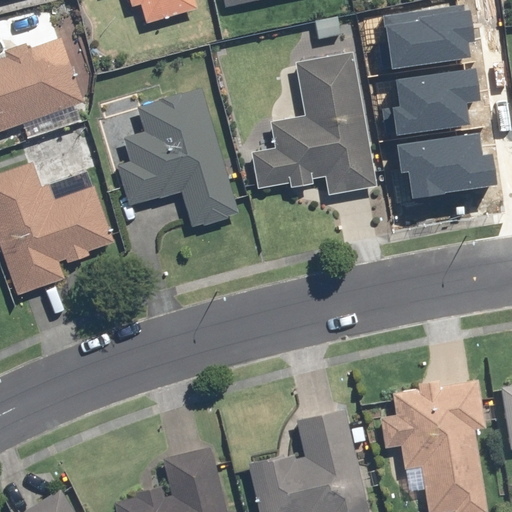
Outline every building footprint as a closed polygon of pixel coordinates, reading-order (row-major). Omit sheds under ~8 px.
[(121,0),(124,8),(133,6),(138,25),(192,9),(188,0),(121,0)] [(217,0),(220,11),(268,0),(217,0)] [(335,20),(307,21),(308,41),(336,40),(335,20)] [(21,42),(0,49),(0,130),(77,105),(54,39),(23,49),(21,42)] [(502,167),(479,39),(417,50),(419,59),(387,65),(402,149),(448,140),(454,175),(502,167)] [(372,189),(346,53),(288,63),(298,116),(264,122),(269,148),(244,153),(251,191),(318,178),(321,198),(372,189)] [(232,215),(195,89),(129,108),(136,133),(116,139),(123,162),(111,166),(123,207),(174,192),(185,229),(232,215)] [(26,162),(0,171),(0,266),(11,296),(60,278),(55,263),(109,243),(88,186),(50,201),(44,186),(36,189),(26,162)] [(479,429),(470,375),(385,388),(389,415),(373,418),(378,450),(392,448),(396,470),(415,467),(422,511),(481,511),(469,431),(479,429)] [(511,384),(494,387),(504,452),(511,450),(511,384)] [(363,511),(338,409),(288,421),(295,450),(240,463),(251,511),(363,511)] [(221,511),(206,447),(156,459),(162,485),(106,498),(109,511),(221,511)] [(67,511),(53,489),(15,511),(67,511)]
